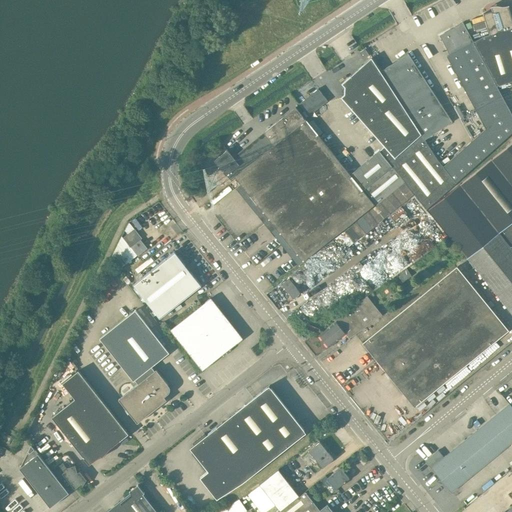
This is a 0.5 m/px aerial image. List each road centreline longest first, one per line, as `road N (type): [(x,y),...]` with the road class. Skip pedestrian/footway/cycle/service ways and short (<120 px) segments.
road 1 (unclassified): [(290,343),(173,196),(175,144),(200,118),(379,0)]
road 2 (unclassified): [(75,511),(290,343)]
road 3 (unclassified): [(511,359),(388,463)]
road 4 (unclassified): [(388,463),(290,343)]
